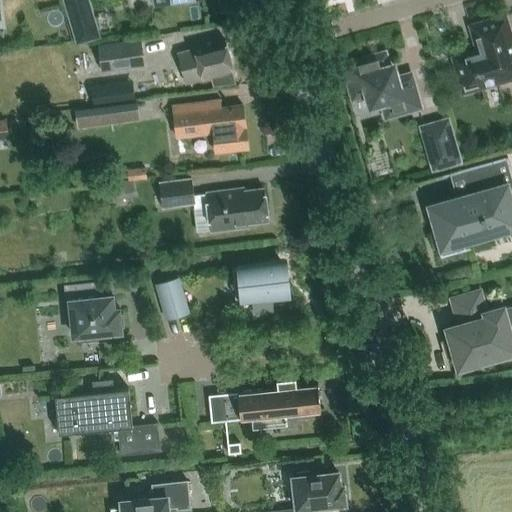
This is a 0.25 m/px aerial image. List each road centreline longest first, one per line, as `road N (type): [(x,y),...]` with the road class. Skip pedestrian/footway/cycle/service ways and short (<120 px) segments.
road 1 (unclassified): [(379,338),(294,40)]
road 2 (residential): [(379,338),(170,357)]
road 3 (unclassified): [(431,511),(379,338)]
road 4 (residential): [(294,40),(436,0)]
